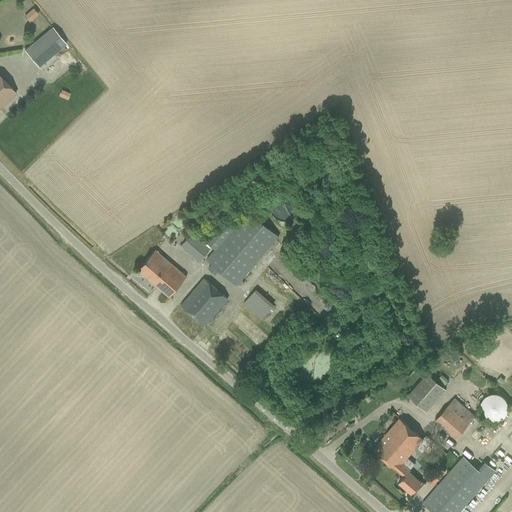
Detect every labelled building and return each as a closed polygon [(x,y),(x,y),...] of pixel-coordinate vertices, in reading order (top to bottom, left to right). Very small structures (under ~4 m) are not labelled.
[(32,7),(24,16),(30,21),(38,13),(32,7)] [(66,43),(52,27),(24,50),(38,66),(66,43)] [(0,75),(0,104),(15,91),(0,75)] [(62,91),(60,96),(67,99),(70,94),(62,91)] [(303,187),(298,193),(306,199),(310,194),(303,187)] [(270,202),(270,206),(270,209),(272,212),(274,215),(276,218),(279,219),(282,220),(286,220),(289,219),(292,218),(295,215),(297,212),(298,209),(298,206),(298,202),(297,199),(295,196),(292,194),(289,193),(286,192),(282,192),(279,193),(276,194),(274,196),(272,199),(270,202)] [(215,249),(211,253),(206,259),(211,264),(208,267),(215,273),(218,270),(236,285),(278,236),(248,210),(232,229),(224,222),(207,242),(215,249)] [(191,233),(187,238),(181,245),(199,261),(210,249),(191,233)] [(155,249),(138,269),(169,296),(186,276),(155,249)] [(204,278),(180,305),(204,326),(227,298),(204,278)] [(272,307),(254,291),(243,303),(262,319),(272,307)] [(445,389),(426,372),(406,395),(426,412),(445,389)] [(479,403),(479,407),(479,410),(481,414),(483,416),(485,419),(488,420),(492,421),(495,421),(498,420),(501,419),(504,416),(506,414),(507,410),(508,407),(507,403),(506,400),(504,397),(501,395),(498,394),(495,393),(492,393),(488,394),(485,395),(483,397),(481,400),(479,403)] [(455,438),(475,416),(454,397),(434,420),(455,438)] [(407,457),(417,445),(423,439),(423,438),(399,417),(372,448),(404,476),(398,482),(411,493),(417,486),(421,482),(409,472),(412,469),(410,468),(414,463),(407,457)] [(462,456),(429,496),(422,503),(432,511),(458,511),(488,478),(462,456)] [(444,471),(439,467),(429,479),(434,483),(444,471)]
